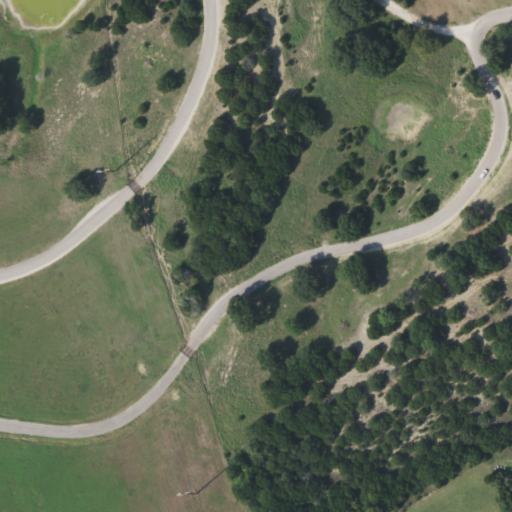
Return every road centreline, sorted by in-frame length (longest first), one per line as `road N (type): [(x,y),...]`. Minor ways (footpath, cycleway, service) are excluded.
road 1 (residential): [(0,416),(120,434),(248,281),(291,256),(426,216),(478,182),(500,140),(493,91),(466,32)]
road 2 (residential): [(0,282),(74,244),(135,179),(172,124),(199,54),(201,0)]
road 3 (residential): [(511,13),(466,32),(394,0)]
